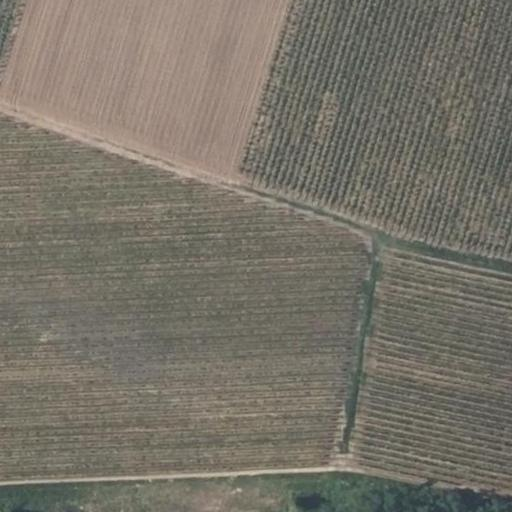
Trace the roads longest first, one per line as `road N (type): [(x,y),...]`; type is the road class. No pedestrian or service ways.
road 1 (track): [(0,482),(343,471),(511,494)]
road 2 (track): [(380,240),(0,100)]
road 3 (track): [(343,471),(380,240),(511,272)]
